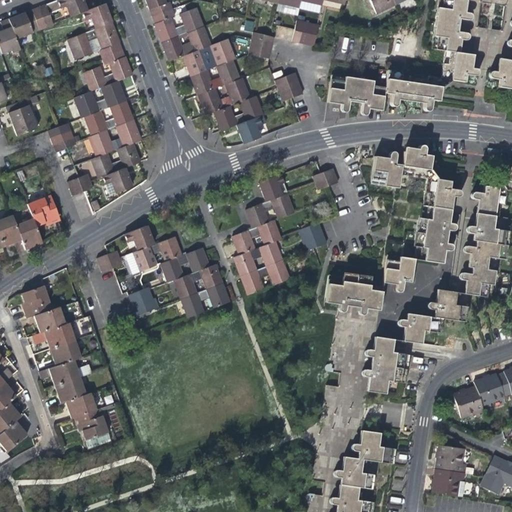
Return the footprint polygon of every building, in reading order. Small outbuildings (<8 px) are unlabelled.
[(57,0),(58,0),(61,9),(67,7),(70,16),(82,12),(87,10),(84,2),(83,0),(57,0)] [(172,9),(172,8),(170,3),(166,5),(164,0),(145,0),(147,4),(150,10),(152,16),(152,17),(165,12),(172,9)] [(297,15),(300,3),(300,0),(278,0),(277,5),(284,7),(283,12),(297,15)] [(369,0),(377,15),(396,5),(393,0),(369,0)] [(456,41),(461,41),(465,42),(467,42),(468,41),(469,39),(469,37),(468,36),(466,35),(457,34),(459,21),(467,22),(469,21),(471,20),(471,19),(471,17),(470,15),(468,15),(465,14),(460,14),(461,0),(438,0),(432,45),(455,48),(456,41)] [(91,19),(95,29),(112,22),(107,11),(105,5),(101,4),(87,10),(82,12),(86,21),(91,19)] [(46,5),(39,7),(47,27),(54,25),(46,5)] [(39,30),(47,27),(39,7),(34,10),(32,10),(39,30)] [(202,28),(198,16),(195,8),(180,14),(184,25),(173,29),(169,18),(175,16),(174,13),(172,9),(165,12),(152,17),(155,23),(157,29),(162,43),(176,38),(187,34),(202,28)] [(14,40),(39,30),(32,10),(18,15),(7,20),(14,40)] [(18,49),(14,40),(7,20),(0,22),(0,28),(1,31),(0,31),(0,53),(8,50),(9,53),(18,49)] [(296,20),(290,37),(312,43),(318,25),(296,20)] [(252,32),(253,22),(245,21),(244,30),(252,32)] [(99,50),(101,57),(122,49),(119,43),(117,36),(112,22),(95,29),(67,39),(75,59),(91,53),(87,41),(98,37),(103,49),(99,50)] [(255,23),(247,50),(268,55),(277,26),(255,23)] [(210,46),(202,28),(187,34),(191,44),(180,48),(176,38),(162,43),(165,51),(169,62),(183,57),(200,50),(210,46)] [(204,62),(200,50),(183,57),(186,67),(190,77),(206,71),(216,67),(232,61),(235,60),(227,40),(210,46),(214,58),(204,62)] [(386,85),(385,95),(392,96),(390,105),(391,107),(392,107),(394,108),(396,107),(397,106),(399,97),(425,101),(423,110),(425,112),(426,113),(429,113),(430,112),(431,111),(432,102),(439,103),(441,89),(452,82),(464,84),(465,77),(474,78),(476,77),(477,77),(478,75),(478,73),(477,71),(475,71),(467,69),(467,68),(467,67),(469,56),(459,55),(454,54),(455,48),(432,45),(432,51),(445,53),(441,80),(427,78),(426,82),(402,78),(403,74),(388,72),(386,85)] [(84,72),(91,91),(102,87),(118,80),(132,75),(126,61),(122,49),(101,57),(104,64),(109,63),(113,73),(103,77),(99,67),(84,72)] [(210,81),(206,71),(190,77),(193,85),(197,96),(214,89),(225,85),(239,80),(232,61),(216,67),(220,77),(210,81)] [(490,80),(499,81),(498,89),(511,91),(511,62),(502,61),(500,74),(495,73),(491,73),(490,73),(488,75),(488,76),(488,78),(489,79),(490,80)] [(302,94),(293,70),(285,73),(273,77),(282,102),(302,94)] [(361,114),(363,116),(368,116),(369,110),(382,112),(385,95),(386,85),(332,77),(328,105),(342,106),(341,109),(342,111),(343,112),(345,113),(347,113),(349,111),(350,103),(363,105),(361,114)] [(219,100),(214,89),(197,96),(201,105),(205,115),(213,112),(228,106),(239,102),(250,98),(242,79),(239,80),(225,85),(229,96),(219,100)] [(82,118),(85,116),(101,110),(111,107),(126,101),(123,91),(118,80),(102,87),(106,99),(95,103),(91,91),(74,97),(82,118)] [(32,95),(18,101),(20,107),(25,105),(26,107),(35,104),(32,95)] [(232,115),(228,106),(213,112),(216,119),(220,129),(235,124),(257,116),(261,114),(254,96),(250,98),(239,102),(242,111),(232,115)] [(35,128),(26,107),(25,105),(20,107),(18,101),(4,107),(11,125),(15,136),(35,128)] [(105,121),(101,110),(85,116),(93,135),(106,130),(117,126),(134,120),(130,111),(126,101),(111,107),(115,117),(105,121)] [(260,124),(257,116),(235,124),(239,135),(242,144),(259,138),(254,126),(260,124)] [(110,142),(106,130),(93,135),(89,137),(97,157),(107,153),(117,149),(132,143),(141,140),(137,129),(134,120),(117,126),(121,138),(110,142)] [(47,131),(50,138),(70,131),(67,123),(47,131)] [(72,138),(70,131),(50,138),(52,145),(72,138)] [(75,146),(72,138),(52,145),(55,153),(75,146)] [(111,162),(107,153),(97,157),(92,159),(92,160),(99,178),(103,176),(124,168),(132,165),(139,162),(136,153),(132,143),(117,149),(121,159),(112,163),(111,163),(111,162)] [(413,178),(420,179),(423,156),(425,148),(423,146),(421,146),(420,146),(418,147),(417,148),(417,150),(404,148),(401,166),(394,165),(396,154),(395,153),(393,152),(391,152),(390,153),(389,154),(388,159),(374,158),(370,185),(398,189),(400,176),(400,171),(414,173),(413,178)] [(420,180),(426,181),(444,183),(443,190),(448,191),(450,194),(448,197),(455,199),(457,198),(459,197),(459,195),(459,192),(458,192),(456,191),(448,190),(449,183),(437,181),(428,171),(431,157),(423,156),(420,179),(420,180)] [(128,178),(124,168),(103,176),(106,184),(111,182),(115,192),(131,186),(128,178)] [(313,177),(316,183),(317,188),(319,192),(327,189),(338,183),(335,176),(332,169),(321,173),(321,174),(313,177)] [(511,169),(509,169),(507,182),(503,185),(502,191),(495,190),(483,189),(482,194),(472,193),(470,194),(469,196),(469,198),(470,200),(471,200),(472,201),(474,201),(481,202),(480,208),(494,209),(495,205),(500,205),(504,206),(506,192),(511,192),(511,169)] [(66,182),(68,189),(89,181),(86,174),(66,182)] [(282,175),(266,181),(259,184),(262,192),(266,202),(283,196),(280,188),(286,186),(285,184),(282,175)] [(91,188),(89,181),(68,189),(71,196),(91,188)] [(426,181),(423,201),(445,203),(446,198),(447,198),(447,197),(448,197),(450,194),(448,191),(443,190),(444,183),(426,181)] [(287,194),(283,196),(266,202),(253,207),(246,210),(253,229),(268,223),(264,213),(275,209),(279,219),(294,213),(287,194)] [(26,205),(32,220),(35,227),(44,224),(43,221),(47,220),(49,225),(60,221),(50,196),(26,205)] [(94,211),(100,208),(96,200),(89,203),(94,211)] [(443,224),(444,220),(443,219),(445,203),(423,201),(414,261),(436,264),(437,258),(438,257),(439,253),(438,251),(442,226),(444,224),(443,224)] [(470,276),(466,275),(466,277),(466,278),(460,277),(458,277),(457,278),(457,279),(457,280),(457,281),(459,282),(460,283),(464,283),(462,295),(490,299),(494,272),(498,273),(506,219),(498,218),(493,218),(494,209),(480,208),(477,229),(468,227),(466,228),(465,229),(468,229),(467,234),(476,236),(474,249),(465,247),(464,254),(473,256),(470,276)] [(12,217),(0,220),(0,238),(3,246),(9,244),(20,240),(15,226),(12,217)] [(32,220),(15,226),(20,240),(24,251),(33,247),(41,244),(35,227),(32,220)] [(261,235),(265,246),(275,242),(280,240),(273,221),(268,223),(253,229),(242,233),(232,237),(239,255),(254,250),(250,239),(261,235)] [(298,230),(300,237),(321,230),(318,222),(298,230)] [(452,225),(444,224),(442,226),(438,251),(439,253),(439,251),(444,252),(447,252),(448,252),(450,251),(451,250),(451,248),(450,246),(449,245),(440,244),(442,231),(450,233),(451,233),(453,232),(454,231),(454,230),(454,228),(453,226),(452,225)] [(135,242),(138,251),(154,245),(150,235),(147,227),(125,235),(128,245),(135,242)] [(300,237),(303,244),(324,237),(321,230),(300,237)] [(163,253),(166,262),(182,257),(175,237),(167,240),(154,245),(138,251),(125,256),(126,261),(128,260),(133,275),(156,266),(152,257),(163,253)] [(326,244),(324,237),(303,244),(306,251),(326,244)] [(282,261),(275,242),(265,246),(254,250),(239,255),(234,258),(237,266),(240,276),(256,270),(252,260),(263,256),(266,266),(282,261)] [(190,263),(193,273),(209,267),(202,249),(193,252),(182,257),(166,262),(161,264),(168,283),(174,281),(183,277),(180,267),(190,263)] [(96,259),(98,266),(118,259),(116,252),(96,259)] [(399,285),(402,285),(403,282),(405,283),(409,262),(413,263),(414,261),(389,257),(389,260),(386,259),(383,280),(396,281),(395,286),(394,292),(395,293),(396,294),(397,293),(397,292),(399,285)] [(121,266),(118,259),(98,266),(101,274),(112,270),(121,266)] [(289,279),(282,261),(266,266),(256,270),(240,276),(243,282),(247,295),(263,289),(259,279),(270,275),(274,285),(289,279)] [(177,289),(181,299),(196,293),(195,291),(193,283),(203,279),(206,289),(221,283),(216,270),(214,265),(209,267),(193,273),(183,277),(174,281),(177,289)] [(358,304),(357,309),(357,311),(364,312),(365,309),(365,305),(375,307),(378,288),(381,289),(382,284),(383,280),(328,272),(328,274),(324,299),(338,301),(337,306),(337,309),(344,310),(344,306),(345,302),(358,304)] [(229,303),(226,295),(224,289),(221,283),(206,289),(200,292),(196,293),(181,299),(188,318),(203,312),(200,302),(210,298),(214,308),(229,303)] [(20,294),(24,307),(23,308),(24,311),(26,318),(34,315),(51,309),(42,285),(20,294)] [(128,295),(130,302),(133,309),(136,316),(156,308),(153,302),(150,294),(149,290),(148,287),(128,295)] [(432,319),(435,319),(440,320),(458,323),(460,308),(457,308),(453,307),(454,295),(436,293),(434,305),(430,304),(428,305),(427,305),(428,307),(430,307),(430,311),(433,312),(432,319)] [(57,307),(51,309),(34,315),(38,329),(40,333),(44,331),(63,325),(57,307)] [(404,321),(399,321),(398,324),(397,324),(395,325),(396,327),(397,328),(403,329),(401,342),(405,343),(419,345),(421,332),(433,334),(435,321),(428,320),(405,317),(404,321)] [(67,324),(63,325),(44,331),(48,341),(49,346),(50,349),(73,341),(67,324)] [(48,341),(44,331),(35,335),(38,344),(48,341)] [(79,358),(73,341),(50,349),(52,354),(56,366),(72,361),(79,358)] [(399,383),(403,355),(390,353),(391,344),(377,342),(375,351),(371,351),(366,350),(364,351),(363,352),(362,354),(363,356),(364,357),(365,358),(370,358),(374,359),(372,372),(368,371),(363,371),(362,371),(361,374),(361,376),(362,378),(367,379),(371,379),(369,393),(384,395),(386,381),(399,383)] [(404,349),(405,343),(401,342),(396,342),(396,345),(391,344),(390,353),(403,355),(404,349)] [(78,378),(72,361),(56,366),(49,369),(52,376),(54,383),(55,386),(78,378)] [(511,367),(511,368),(504,370),(502,371),(503,373),(510,395),(511,394),(511,367)] [(7,369),(0,374),(0,377),(3,381),(11,374),(7,369)] [(52,376),(49,369),(39,372),(42,380),(52,376)] [(476,387),(478,394),(483,408),(489,406),(491,405),(491,403),(490,401),(491,401),(510,395),(503,373),(502,371),(485,377),(474,381),(476,387)] [(84,396),(78,378),(55,386),(56,390),(61,403),(66,402),(84,396)] [(12,393),(3,381),(0,383),(0,408),(7,402),(15,396),(12,393)] [(483,408),(478,394),(476,387),(465,391),(454,394),(461,418),(469,415),(475,412),(476,416),(484,413),(483,408)] [(88,394),(84,396),(66,402),(68,408),(72,420),(75,419),(94,412),(88,394)] [(0,432),(11,424),(15,421),(20,417),(10,406),(7,402),(0,408),(0,432)] [(82,431),(85,441),(108,433),(101,410),(94,412),(75,419),(78,430),(79,432),(82,431)] [(15,421),(11,424),(0,432),(0,445),(6,452),(26,435),(19,425),(15,421)] [(367,511),(369,502),(354,501),(356,488),(365,490),(368,475),(364,475),(360,474),(361,468),(362,461),(366,462),(388,465),(390,451),(376,449),(378,435),(364,433),(362,447),(358,446),(354,446),(353,452),(357,453),(361,453),(360,461),(356,461),(347,459),(346,466),(345,472),(341,472),(337,471),(336,479),(343,479),(343,486),(341,500),(337,499),(333,499),(332,506),(340,507),(338,511),(367,511)] [(436,458),(434,469),(433,481),(431,493),(436,493),(452,495),(456,496),(459,481),(462,481),(463,472),(464,464),(461,463),(463,449),(455,448),(443,446),(437,446),(436,458)] [(485,475),(479,487),(496,495),(499,489),(502,484),(511,488),(511,466),(500,460),(498,464),(491,461),(485,475)]
